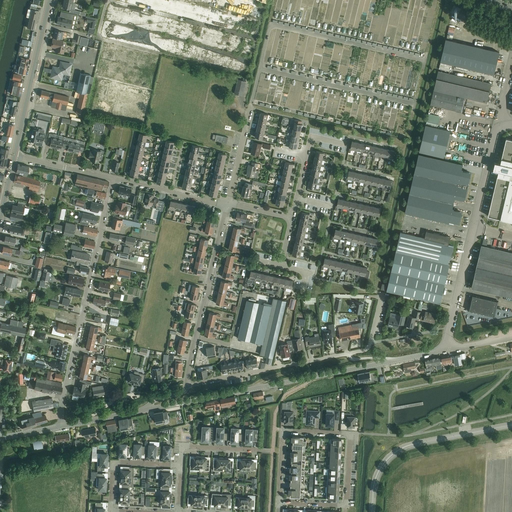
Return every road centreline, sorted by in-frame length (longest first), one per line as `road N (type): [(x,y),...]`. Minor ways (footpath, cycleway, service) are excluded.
road 1 (unclassified): [(143,410),(449,350)]
road 2 (residential): [(61,426),(111,178)]
road 3 (residential): [(279,502),(283,429),(350,433),(346,506),(312,504)]
road 4 (residential): [(186,386),(364,350),(382,293)]
road 5 (unclassified): [(449,350),(498,120)]
road 6 (tertiary): [(372,511),(374,481),(395,452),(511,425)]
road 7 (residential): [(186,386),(227,206)]
road 8 (track): [(269,25),(425,61)]
road 9 (tertiary): [(14,156),(49,0)]
road 10 (track): [(259,70),(414,104)]
road 11 (track): [(406,138),(439,0)]
road 12 (residential): [(115,511),(113,461),(180,465)]
